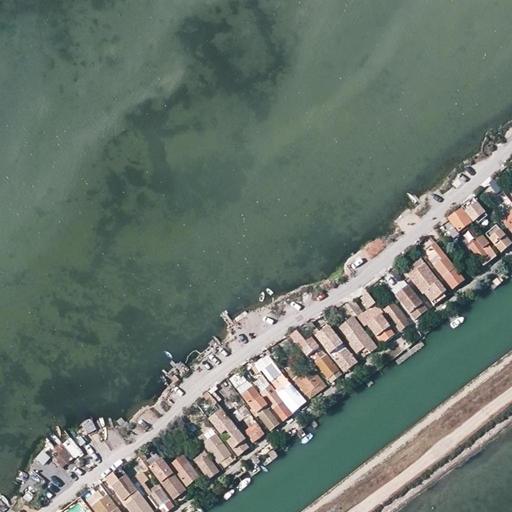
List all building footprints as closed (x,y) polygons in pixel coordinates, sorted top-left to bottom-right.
[(467,211),(475,221),(485,212),(477,202),(467,211)] [(473,223),(463,211),(451,220),(458,229),(461,233),(472,224),(473,223)] [(511,233),(511,212),(502,221),(511,233)] [(461,233),(458,229),(451,234),(457,241),(474,226),(472,224),(461,233)] [(511,243),(511,242),(507,237),(497,226),(491,230),(496,236),(492,239),(491,239),(502,252),(511,243)] [(491,230),(487,233),(492,239),(496,236),(491,230)] [(485,266),(496,256),(481,237),(469,245),(485,266)] [(454,290),(465,281),(436,243),(432,247),(442,260),(435,266),(454,290)] [(406,270),(410,275),(424,264),(420,259),(406,270)] [(444,292),(446,291),(424,264),(410,275),(424,294),(425,293),(435,304),(439,301),(437,298),(444,292)] [(403,299),(399,302),(415,321),(428,310),(424,305),(422,307),(406,288),(398,293),(403,299)] [(376,310),(379,307),(368,292),(364,295),(376,310)] [(447,295),(444,292),(437,298),(439,301),(447,295)] [(354,302),(349,305),(361,321),(364,319),(365,318),(354,302)] [(402,331),(409,325),(398,310),(394,304),(386,310),(402,331)] [(369,326),(371,325),(384,342),(395,334),(391,329),(392,328),(384,318),(387,316),(379,307),(376,310),(365,318),(364,319),(369,326)] [(350,324),(340,331),(350,343),(349,344),(357,354),(363,350),(366,347),(368,350),(370,353),(378,348),(366,332),(366,333),(354,316),(348,321),(350,324)] [(338,328),(340,331),(350,324),(348,321),(338,328)] [(314,333),(319,329),(313,322),(308,326),(314,333)] [(314,333),(341,368),(355,358),(330,327),(322,333),(319,329),(314,333)] [(297,330),(290,335),(315,366),(317,365),(328,379),(334,374),(339,379),(342,376),(338,371),(341,369),(338,366),(336,368),(311,337),(306,341),(297,330)] [(273,363),(269,357),(257,366),(262,372),(263,371),(273,363)] [(359,363),(355,358),(341,368),(345,374),(359,363)] [(298,376),(292,369),(295,366),(291,361),(284,366),(294,379),(298,376)] [(272,382),(278,378),(283,385),(276,391),(293,412),(305,401),(291,384),(273,363),(263,371),(272,382)] [(326,386),(315,371),(299,385),(306,395),(307,394),(311,398),(326,386)] [(264,378),(257,383),(264,392),(270,386),(264,378)] [(264,392),(262,393),(283,420),(293,412),(276,391),(273,387),(271,385),(270,386),(264,392)] [(270,410),(272,408),(255,386),(243,395),(251,406),(250,407),(256,415),(258,413),(263,419),(271,430),(275,426),(279,423),(270,410)] [(218,405),(208,395),(204,399),(215,409),(218,405)] [(265,433),(258,424),(253,417),(253,415),(245,405),(232,415),(237,422),(242,431),(246,433),(252,442),(265,433)] [(244,440),(222,409),(209,418),(221,433),(226,430),(232,438),(226,442),(237,456),(247,449),(242,441),(244,440)] [(220,464),(231,455),(222,442),(216,435),(208,440),(204,433),(197,438),(202,444),(204,444),(210,452),(211,451),(220,464)] [(195,448),(199,445),(193,437),(189,439),(195,448)] [(73,441),(71,438),(64,445),(66,447),(73,441)] [(66,447),(70,452),(77,446),(73,441),(66,447)] [(70,452),(74,458),(82,452),(77,446),(70,452)] [(200,453),(193,458),(205,475),(209,480),(220,472),(200,447),(197,449),(200,453)] [(42,451),(35,458),(43,467),(51,459),(42,451)] [(188,487),(200,478),(184,457),(172,465),(188,487)] [(162,459),(150,468),(174,499),(179,495),(186,490),(162,459)] [(45,481),(50,475),(37,466),(33,471),(45,481)] [(146,479),(142,473),(133,480),(137,486),(146,479)] [(127,477),(113,488),(124,502),(138,491),(127,477)] [(168,497),(161,489),(147,499),(156,511),(161,507),(164,511),(166,511),(174,506),(168,497)] [(105,497),(100,490),(87,499),(92,506),(105,497)] [(105,497),(92,506),(96,511),(123,511),(110,494),(105,497)] [(131,511),(153,511),(142,496),(128,507),(131,511)]
